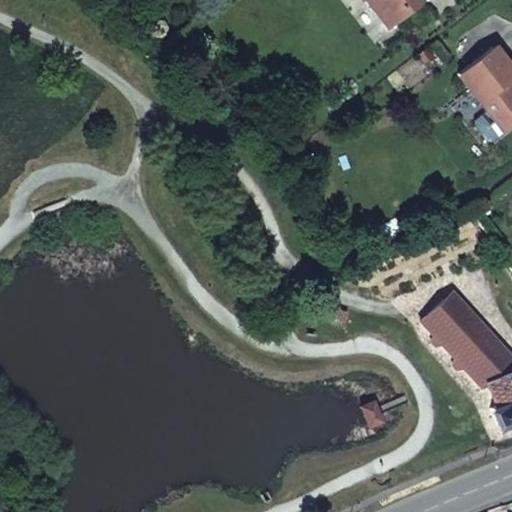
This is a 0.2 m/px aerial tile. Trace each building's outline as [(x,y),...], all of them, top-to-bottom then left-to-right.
[(368,0),(388,25),(420,0),(368,0)] [(511,119),(511,87),(507,81),(498,69),(505,64),(491,45),(455,73),(499,130),(511,119)] [(498,69),(507,81),(511,77),(511,72),(505,64),(498,69)] [(449,291),(441,298),(464,322),(472,315),(449,291)] [(480,388),(489,384),(498,405),(489,409),(496,427),(511,420),(511,412),(511,410),(511,374),(511,376),(506,368),(511,361),(511,358),(472,315),(464,322),(441,298),(417,321),(480,388)] [(372,404),(359,409),(368,428),(380,422),(372,404)]
